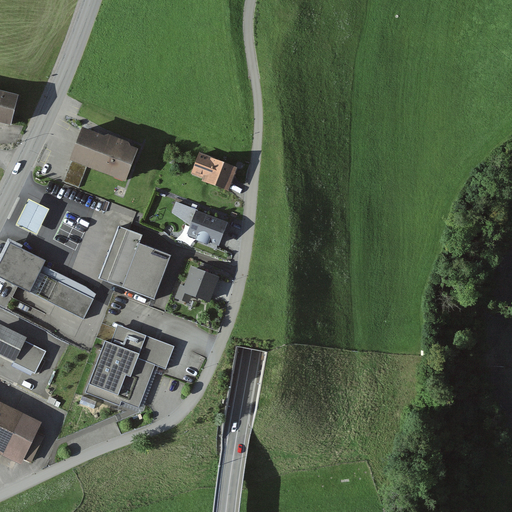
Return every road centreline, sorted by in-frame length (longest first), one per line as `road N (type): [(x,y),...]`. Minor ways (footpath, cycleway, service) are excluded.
road 1 (trunk): [(237,0),(264,135),(267,234),(227,511)]
road 2 (residential): [(0,497),(145,434),(192,400),(228,326),(255,162)]
road 3 (secondary): [(94,0),(0,210)]
